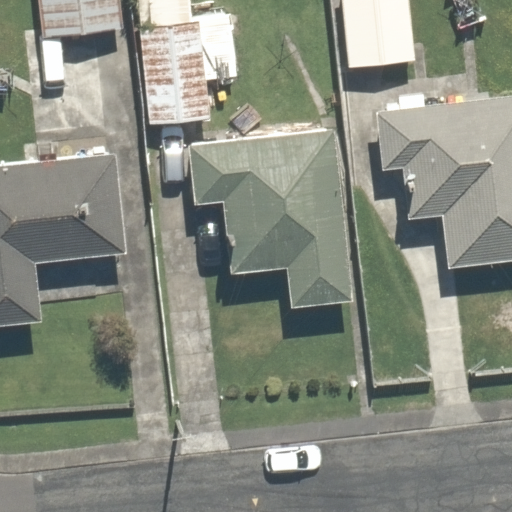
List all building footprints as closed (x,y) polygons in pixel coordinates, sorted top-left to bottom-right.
[(124,0),(27,0),(31,47),(128,40),(124,0)] [(406,0),(338,0),(336,81),(404,83),(406,0)] [(192,126),(187,38),(137,40),(141,129),(192,126)] [(511,256),(511,89),(374,106),(380,161),(403,158),(409,209),(439,205),(445,264),(511,256)] [(347,294),(326,124),(184,142),(191,195),(219,192),(228,268),(282,261),(287,301),(347,294)] [(123,245),(111,145),(0,158),(0,318),(38,314),(32,256),(123,245)]
